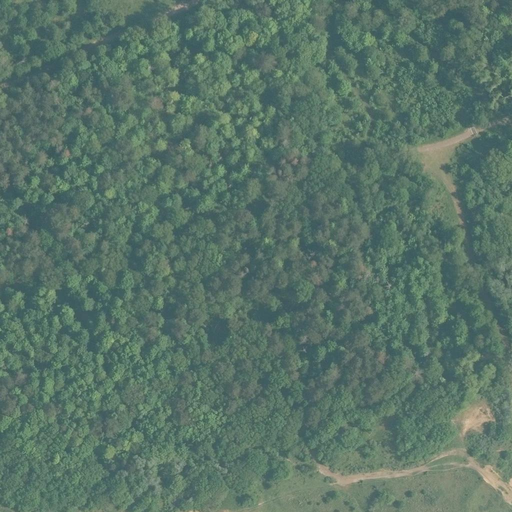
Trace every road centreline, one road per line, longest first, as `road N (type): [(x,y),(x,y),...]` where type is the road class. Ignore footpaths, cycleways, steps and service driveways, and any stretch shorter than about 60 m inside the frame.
road 1 (unknown): [(511,498),(460,453),(348,479),(322,471),(297,427),(288,404),(360,188),(328,50)]
road 2 (unknown): [(328,50),(276,95),(233,100),(114,152),(0,152)]
